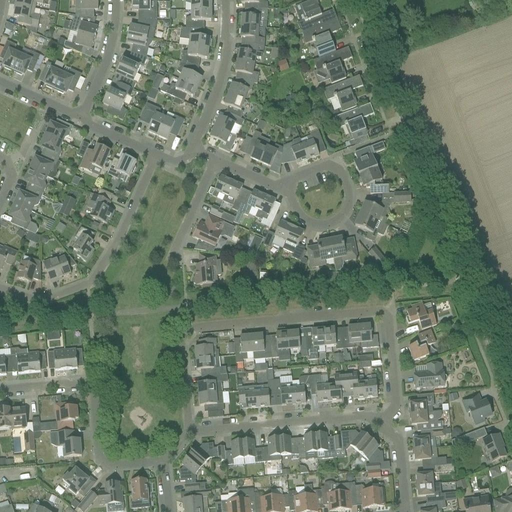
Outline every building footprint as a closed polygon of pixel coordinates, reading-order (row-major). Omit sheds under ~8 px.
[(16,0),(16,6),(35,10),(36,3),(43,5),(43,0),(16,0)] [(86,19),(94,20),(94,19),(94,11),(98,11),(98,0),(75,0),(76,17),(86,18),(86,19)] [(192,6),(192,12),(211,11),(211,1),(204,1),(203,0),(185,0),(186,4),(192,6)] [(251,5),(251,10),(268,10),(268,4),(265,4),(264,0),(241,0),(242,5),(251,5)] [(298,25),(302,35),(337,21),(333,10),(333,12),(321,16),(315,0),(306,4),(301,6),(306,21),(304,22),(305,22),(298,25)] [(141,20),(157,22),(157,9),(157,3),(151,3),(132,3),(132,12),(139,12),(140,14),(141,14),(141,20)] [(25,27),(38,29),(40,17),(33,16),(35,10),(16,6),(14,12),(15,13),(14,18),(17,19),(16,25),(25,27)] [(242,16),(242,28),(259,29),(259,22),(267,23),(268,10),(251,10),(250,17),(242,16)] [(186,28),(186,30),(202,30),(202,25),(203,25),(204,22),(211,22),(211,11),(192,12),(192,17),(186,19),(186,28)] [(73,24),(70,32),(78,35),(95,40),(98,29),(93,28),(96,19),(94,19),(94,20),(86,19),(86,18),(76,17),(75,17),(73,24)] [(147,40),(153,41),(154,35),(157,22),(141,20),(139,27),(138,27),(137,29),(130,27),(128,36),(147,40)] [(315,42),(320,57),(326,55),(335,52),(329,36),(341,31),(341,32),(342,32),(337,21),(302,35),(306,44),(312,42),(312,43),(315,42)] [(3,34),(11,37),(15,27),(7,24),(3,34)] [(189,47),(208,50),(210,39),(203,38),(202,36),(201,36),(202,30),(186,30),(186,28),(186,29),(181,30),(180,40),(190,42),(189,47)] [(242,28),(241,39),(248,40),(247,46),(262,48),(263,35),(259,34),(259,29),(242,28)] [(64,47),(82,55),(83,48),(91,50),(95,40),(78,35),(77,38),(73,37),(71,44),(65,42),(64,47)] [(134,54),(147,59),(148,59),(146,58),(148,48),(153,43),(153,41),(147,40),(128,36),(127,45),(133,46),(134,48),(135,48),(134,54)] [(60,39),(57,44),(63,47),(65,41),(60,39)] [(4,69),(10,72),(11,70),(14,72),(20,56),(13,53),(16,46),(7,42),(4,49),(0,57),(0,59),(5,62),(3,67),(5,68),(4,69)] [(240,51),(238,62),(255,66),(256,59),(261,60),(262,56),(263,56),(264,48),(248,46),(247,46),(246,52),(240,51)] [(181,63),(197,68),(198,61),(199,61),(200,60),(207,61),(208,50),(189,47),(189,53),(187,53),(182,53),(181,63)] [(339,53),(313,62),(316,72),(317,73),(316,76),(324,81),(325,78),(328,77),(329,81),(331,85),(337,83),(346,80),(340,64),(352,59),(352,61),(353,60),(348,49),(339,53)] [(16,75),(22,77),(22,76),(25,77),(27,72),(32,74),(37,65),(39,60),(40,57),(30,52),(27,59),(20,56),(14,72),(17,73),(16,75)] [(120,67),(137,75),(140,67),(143,69),(147,59),(134,54),(134,55),(132,61),(131,60),(129,62),(123,59),(120,67)] [(277,64),(281,73),(289,70),(286,61),(277,64)] [(254,85),(257,85),(259,75),(253,74),(255,66),(238,62),(235,73),(242,75),(241,81),(254,85)] [(47,63),(42,76),(47,79),(44,85),(47,86),(46,88),(51,90),(52,89),(55,90),(65,69),(58,66),(57,68),(47,63)] [(180,81),(197,89),(202,79),(195,76),(195,74),(194,74),(197,68),(181,63),(177,72),(180,75),(182,76),(180,81)] [(121,86),(133,91),(137,84),(134,82),(137,75),(120,67),(116,75),(122,78),(122,80),(123,81),(121,86)] [(65,68),(65,69),(55,90),(58,92),(58,93),(63,96),(64,94),(66,95),(68,91),(73,94),(82,75),(65,68)] [(151,73),(148,79),(154,82),(157,76),(151,73)] [(336,98),(342,114),(347,112),(357,108),(351,92),(362,88),(363,89),(364,89),(359,77),(350,81),(323,90),(327,101),(334,98),(334,99),(336,98)] [(160,93),(182,102),(184,97),(185,97),(187,96),(193,99),(197,89),(180,81),(177,86),(171,85),(170,88),(163,86),(160,93)] [(229,96),(244,101),(248,91),(252,92),(254,85),(241,81),(239,87),(232,85),(229,96)] [(155,82),(152,89),(158,91),(161,84),(155,82)] [(106,97),(124,104),(127,97),(130,98),(133,91),(121,86),(119,90),(118,90),(116,92),(110,89),(106,97)] [(140,95),(138,100),(145,103),(147,97),(140,95)] [(229,115),(241,120),(243,113),(241,112),(244,101),(229,96),(225,106),(231,109),(229,115)] [(108,116),(123,122),(127,113),(127,112),(122,108),(124,104),(106,97),(103,105),(109,108),(109,110),(110,110),(108,116)] [(147,133),(157,137),(165,119),(160,117),(161,111),(147,105),(144,112),(140,121),(139,122),(150,126),(147,133)] [(347,126),(353,142),(368,136),(362,120),(373,116),(374,117),(370,105),(361,109),(335,119),(339,129),(345,126),(345,127),(347,126)] [(215,128),(230,135),(235,125),(241,128),(244,121),(241,120),(229,115),(226,121),(219,118),(215,128)] [(157,137),(167,141),(170,135),(172,135),(173,134),(178,136),(184,121),(178,118),(174,117),(170,122),(165,119),(157,137)] [(62,144),(64,138),(66,138),(69,137),(73,128),(57,121),(53,129),(49,127),(46,136),(62,144)] [(219,149),(230,154),(237,138),(230,135),(215,128),(210,139),(221,144),(219,149)] [(308,143),(302,145),(308,161),(319,157),(316,148),(323,145),(320,135),(318,131),(310,134),(311,137),(307,138),(308,143)] [(250,144),(249,146),(255,148),(250,159),(260,164),(267,148),(270,142),(260,138),(261,135),(255,133),(252,140),(250,144)] [(42,155),(58,162),(62,153),(60,150),(59,149),(62,144),(46,136),(42,145),(45,147),(42,155)] [(77,157),(83,159),(89,146),(83,143),(77,157)] [(283,149),(281,165),(295,160),(297,166),(308,161),(302,145),(295,148),(294,143),(283,148),(283,149)] [(373,147),(376,154),(385,151),(382,144),(373,147)] [(260,164),(271,168),(273,163),(281,166),(281,165),(283,149),(275,146),(273,151),(267,148),(260,164)] [(92,174),(95,168),(102,171),(106,162),(110,153),(97,147),(94,154),(88,152),(84,161),(80,169),(92,174)] [(357,160),(353,162),(359,177),(378,170),(369,149),(355,154),(357,160)] [(34,162),(30,171),(47,178),(49,172),(50,173),(53,171),(58,162),(42,155),(38,163),(34,162)] [(107,175),(125,183),(127,178),(129,179),(136,163),(129,160),(130,159),(125,157),(125,158),(122,157),(119,162),(114,160),(110,169),(107,175)] [(370,189),(370,196),(389,195),(389,188),(381,188),(380,182),(382,182),(378,170),(359,177),(360,179),(360,186),(362,185),(364,189),(366,188),(366,189),(370,189)] [(26,189),(42,197),(46,187),(45,184),(44,184),(47,178),(30,171),(26,179),(30,181),(26,189)] [(212,197),(217,199),(219,194),(225,197),(232,182),(221,177),(212,197)] [(232,210),(238,213),(243,200),(238,198),(243,187),(232,182),(225,197),(231,200),(229,205),(233,207),(232,210)] [(15,205),(31,213),(34,207),(35,207),(38,206),(42,197),(26,189),(23,198),(19,196),(15,205)] [(97,197),(110,203),(113,196),(104,192),(100,191),(97,197)] [(233,223),(239,226),(244,216),(248,217),(249,214),(252,209),(258,212),(265,197),(254,192),(249,203),(243,200),(238,213),(235,219),(233,223)] [(394,195),(394,204),(411,204),(411,194),(394,195)] [(90,218),(107,225),(109,222),(110,222),(114,212),(105,208),(108,203),(111,204),(110,203),(97,197),(94,196),(88,209),(93,211),(90,218)] [(262,219),(272,224),(275,219),(279,210),(273,208),(276,202),(265,197),(258,212),(255,218),(261,221),(262,219)] [(360,215),(378,223),(380,217),(385,219),(391,206),(382,202),(379,210),(366,204),(365,205),(363,206),(362,210),(362,211),(360,215)] [(32,234),(36,236),(38,230),(36,226),(30,224),(31,222),(30,219),(29,218),(31,213),(15,205),(11,214),(9,218),(13,219),(11,225),(29,232),(32,234)] [(210,215),(216,218),(219,211),(220,209),(213,207),(210,215)] [(61,210),(59,215),(68,219),(70,214),(61,210)] [(223,213),(221,220),(232,225),(233,223),(235,219),(223,213)] [(365,240),(374,244),(378,235),(383,237),(388,227),(378,223),(360,215),(358,220),(357,220),(355,224),(356,225),(355,227),(368,233),(365,240)] [(204,244),(215,249),(220,237),(222,238),(224,237),(231,240),(234,234),(233,233),(235,229),(209,217),(205,226),(201,224),(198,232),(196,231),(194,237),(195,238),(194,239),(204,244)] [(404,222),(399,232),(406,236),(411,225),(410,225),(406,223),(404,222)] [(94,223),(91,230),(96,232),(99,225),(94,223)] [(272,245),(282,250),(285,243),(286,243),(293,228),(281,223),(275,236),(268,233),(263,246),(270,249),(272,245)] [(292,259),(301,263),(305,249),(298,246),(304,233),(293,228),(286,243),(285,243),(282,250),(294,255),(292,259)] [(78,258),(86,264),(94,251),(90,248),(93,243),(90,241),(94,235),(85,231),(81,229),(75,239),(79,241),(73,251),(78,254),(77,257),(78,258)] [(20,231),(16,236),(21,240),(25,235),(20,231)] [(397,233),(393,242),(401,245),(405,236),(397,233)] [(41,243),(44,245),(47,244),(49,242),(48,238),(45,237),(42,237),(40,240),(41,243)] [(255,238),(247,255),(254,258),(262,241),(255,238)] [(334,261),(336,272),(339,272),(344,266),(343,263),(357,260),(354,243),(343,245),(342,239),(337,240),(335,239),(329,240),(333,261),(334,261)] [(308,252),(311,269),(326,266),(325,262),(333,261),(329,240),(323,241),(322,243),(317,244),(318,250),(308,252)] [(204,244),(200,252),(213,254),(215,249),(204,244)] [(0,270),(2,271),(5,264),(12,267),(16,257),(17,254),(4,248),(2,253),(0,252),(0,270)] [(372,260),(386,276),(387,276),(385,275),(389,271),(382,263),(385,261),(375,249),(368,255),(372,260)] [(194,278),(193,279),(194,285),(195,286),(196,285),(196,287),(203,286),(211,285),(213,285),(212,277),(217,277),(222,276),(220,261),(216,262),(216,259),(199,256),(200,266),(196,266),(197,272),(195,272),(195,275),(196,278),(194,278)] [(388,264),(387,266),(392,268),(392,266),(393,266),(394,263),(396,259),(396,258),(391,256),(388,264)] [(50,282),(51,285),(63,281),(62,278),(71,275),(69,269),(76,266),(77,267),(77,266),(69,257),(65,259),(64,258),(52,263),(51,261),(43,264),(50,282)] [(17,279),(31,284),(32,280),(41,283),(41,271),(41,262),(36,261),(25,258),(23,263),(22,263),(20,270),(17,279)] [(366,274),(366,278),(386,276),(372,260),(369,263),(366,274)] [(419,322),(422,331),(436,326),(432,313),(426,315),(422,303),(411,307),(412,310),(407,312),(408,318),(406,319),(408,325),(419,322)] [(361,349),(361,350),(367,350),(378,349),(377,337),(371,337),(370,326),(359,327),(360,344),(361,344),(361,349)] [(348,335),(342,336),(343,350),(353,349),(361,349),(361,344),(360,344),(359,327),(348,328),(348,335)] [(336,347),(336,351),(343,350),(342,336),(335,336),(335,330),(323,331),(325,348),(336,347)] [(307,351),(308,361),(318,361),(317,352),(319,352),(319,348),(325,348),(323,331),(312,332),(313,339),(306,339),(307,351)] [(417,346),(408,349),(411,355),(411,361),(413,361),(414,363),(418,361),(420,361),(420,360),(429,357),(426,349),(431,347),(430,344),(435,343),(430,332),(418,337),(421,345),(417,346)] [(300,352),(307,351),(306,339),(299,340),(299,333),(287,334),(289,351),(300,350),(300,352)] [(277,342),(270,342),(272,359),(289,358),(289,351),(287,334),(276,335),(277,342)] [(251,337),(253,361),(254,361),(271,359),(270,342),(263,343),(263,336),(251,337)] [(234,347),(236,364),(242,364),(242,361),(247,361),(253,361),(251,337),(240,338),(241,346),(234,347)] [(195,349),(196,360),(212,359),(212,352),(216,352),(215,341),(214,341),(201,342),(202,348),(195,349)] [(17,362),(18,375),(29,374),(28,355),(27,351),(21,352),(19,350),(11,350),(11,357),(11,363),(17,362)] [(65,352),(66,371),(78,370),(76,357),(83,356),(82,351),(76,351),(65,352)] [(55,366),(55,372),(66,371),(65,352),(53,352),(54,353),(47,354),(48,357),(49,367),(55,366)] [(28,355),(29,374),(41,373),(40,367),(46,367),(46,359),(45,354),(39,354),(28,355)] [(0,357),(0,376),(6,376),(5,363),(11,363),(11,357),(5,357),(0,357)] [(219,369),(218,358),(212,359),(196,360),(196,362),(194,362),(195,368),(197,368),(197,372),(204,371),(204,377),(220,376),(219,369)] [(414,376),(415,390),(427,389),(427,390),(432,389),(444,388),(444,384),(446,383),(447,380),(446,377),(443,376),(443,373),(442,373),(441,365),(427,367),(427,375),(414,376)] [(328,386),(330,403),(342,402),(340,389),(346,388),(345,374),(334,375),(335,385),(328,386)] [(352,388),(354,401),(365,400),(364,382),(363,382),(363,378),(357,378),(357,374),(345,374),(346,388),(352,388)] [(198,385),(199,396),(222,394),(220,376),(204,377),(205,384),(198,385)] [(292,389),(294,406),(306,405),(305,392),(311,392),(309,377),(300,378),(298,381),(299,388),(292,389)] [(317,391),(318,404),(330,403),(328,386),(321,386),(320,380),(316,380),(316,377),(309,377),(311,392),(317,391)] [(364,382),(365,400),(377,399),(375,377),(371,377),(371,378),(368,378),(369,382),(364,382)] [(256,392),(258,409),(270,408),(269,395),(275,395),(273,382),(273,381),(267,382),(267,386),(263,387),(263,391),(256,392)] [(281,394),(282,407),(294,406),(292,389),(291,383),(284,383),(284,385),(280,385),(279,381),(273,382),(275,395),(281,394)] [(242,388),(238,389),(239,402),(245,401),(246,410),(258,409),(256,392),(256,387),(242,388)] [(207,407),(208,413),(224,412),(223,402),(222,394),(199,396),(200,407),(207,407)] [(456,394),(448,397),(450,403),(458,400),(456,394)] [(410,411),(409,411),(409,415),(432,413),(432,408),(426,409),(426,403),(432,403),(433,401),(433,395),(427,396),(417,397),(418,404),(410,404),(410,411)] [(470,413),(475,426),(485,423),(484,420),(492,417),(486,402),(481,404),(478,397),(469,400),(461,403),(467,415),(470,413)] [(55,408),(57,432),(64,431),(73,430),(73,423),(75,423),(75,421),(76,421),(78,418),(77,408),(74,408),(73,404),(57,406),(55,408)] [(0,430),(10,429),(10,430),(11,430),(9,410),(7,410),(6,408),(4,407),(2,407),(1,408),(0,410),(0,430)] [(9,410),(11,430),(27,429),(25,409),(9,411),(9,410)] [(432,413),(409,415),(410,420),(411,420),(412,427),(417,426),(417,433),(430,432),(430,431),(443,430),(442,423),(438,423),(437,413),(432,413)] [(32,420),(33,434),(40,433),(39,419),(32,420)] [(484,429),(462,438),(465,445),(487,437),(484,429)] [(413,446),(412,446),(412,451),(430,450),(436,449),(434,438),(445,437),(444,430),(443,430),(430,431),(430,432),(431,438),(429,439),(413,440),(413,446)] [(350,447),(359,454),(370,440),(362,433),(359,436),(356,434),(356,432),(340,433),(341,437),(334,438),(334,443),(335,452),(345,451),(346,449),(346,447),(350,447)] [(74,442),(74,433),(50,434),(51,446),(55,448),(63,447),(64,459),(82,457),(80,441),(74,442)] [(24,435),(26,453),(35,452),(34,441),(33,434),(24,435)] [(327,435),(315,436),(317,453),(318,461),(336,459),(335,452),(334,443),(327,444),(327,435)] [(305,447),(298,447),(299,460),(303,460),(303,455),(317,453),(315,436),(304,437),(304,439),(305,446),(305,447)] [(489,455),(492,463),(497,462),(506,458),(501,444),(502,443),(499,436),(490,439),(482,442),(487,455),(489,455)] [(291,456),(291,461),(299,460),(298,447),(298,446),(291,447),(290,438),(279,439),(280,457),(291,456)] [(261,450),(262,463),(281,462),(280,457),(279,439),(267,440),(268,449),(261,450)] [(366,473),(367,473),(380,472),(379,465),(383,465),(382,453),(379,453),(376,451),(379,447),(370,440),(359,454),(369,462),(369,465),(365,466),(366,473)] [(254,459),(255,464),(262,463),(261,450),(254,450),(254,441),(242,442),(244,460),(254,459)] [(226,462),(226,467),(233,466),(233,461),(244,460),(242,442),(231,443),(232,452),(225,453),(226,462)] [(189,456),(202,468),(210,459),(218,458),(218,462),(226,462),(225,453),(224,448),(219,448),(219,449),(213,450),(213,445),(202,446),(202,448),(200,451),(196,448),(189,456)] [(414,456),(415,462),(431,461),(430,450),(412,451),(413,456),(414,456)] [(22,456),(13,457),(14,465),(23,464),(22,456)] [(185,486),(185,493),(199,492),(198,485),(196,485),(195,476),(202,468),(189,456),(181,465),(185,468),(183,471),(179,471),(180,483),(185,483),(185,486)] [(446,466),(446,459),(433,460),(434,467),(446,466)] [(434,467),(435,475),(454,473),(453,465),(446,466),(434,467)] [(489,471),(492,480),(501,476),(497,467),(489,471)] [(79,494),(84,498),(90,491),(96,483),(90,478),(88,480),(76,470),(70,477),(68,475),(62,481),(71,488),(69,490),(76,497),(79,494)] [(368,480),(371,480),(381,479),(380,472),(367,473),(368,480)] [(415,482),(416,487),(433,485),(432,474),(416,476),(417,482),(415,482)] [(346,477),(346,479),(346,481),(347,482),(349,483),(351,483),(354,480),(353,478),(353,476),(350,475),(348,476),(346,477)] [(456,484),(459,493),(468,489),(464,480),(456,484)] [(132,503),(131,503),(131,510),(150,509),(147,482),(131,484),(132,503)] [(107,505),(107,506),(113,505),(114,511),(123,511),(122,492),(120,493),(119,484),(105,486),(106,494),(102,494),(102,493),(99,493),(100,506),(107,505)] [(338,494),(340,511),(351,511),(351,505),(356,505),(355,487),(355,484),(344,485),(344,493),(338,494)] [(329,507),(329,511),(337,511),(340,511),(338,494),(338,485),(331,486),(331,491),(328,491),(328,488),(321,488),(321,491),(323,507),(329,507)] [(372,491),(374,509),(385,508),(383,485),(380,485),(378,490),(372,491)] [(426,497),(427,505),(444,502),(444,495),(441,495),(440,485),(433,485),(416,487),(416,492),(417,492),(418,498),(426,497)] [(362,504),(363,510),(374,509),(372,491),(366,491),(363,487),(355,487),(356,505),(362,504)] [(511,511),(511,489),(509,491),(506,494),(505,498),(505,499),(501,500),(501,501),(493,502),(494,507),(495,511),(511,511)] [(184,500),(185,511),(208,509),(207,509),(207,499),(211,498),(210,491),(199,492),(185,493),(185,494),(190,493),(191,500),(184,500)] [(280,491),(271,492),(272,511),(283,511),(284,509),(289,509),(288,496),(282,497),(282,493),(280,491)] [(305,499),(306,511),(317,511),(317,508),(323,507),(321,491),(311,492),(311,498),(305,499)] [(295,510),(295,511),(306,511),(305,499),(299,499),(296,492),(288,493),(288,496),(289,509),(289,511),(295,510)] [(91,493),(77,509),(80,511),(84,511),(97,498),(91,493)] [(238,511),(237,496),(237,494),(229,495),(228,496),(228,502),(221,502),(221,504),(221,511),(238,511)] [(237,496),(238,511),(255,511),(256,511),(254,494),(237,496)] [(262,511),(261,511),(272,511),(271,498),(265,498),(262,494),(254,494),(256,511),(262,511)] [(61,501),(52,497),(49,504),(44,501),(40,509),(33,506),(30,511),(50,511),(54,506),(54,504),(58,506),(61,501)] [(465,511),(489,511),(489,509),(488,500),(472,503),(471,500),(463,501),(465,511)] [(75,501),(70,506),(76,510),(80,505),(75,501)] [(441,511),(441,510),(445,509),(444,502),(427,505),(427,511),(441,511)]
